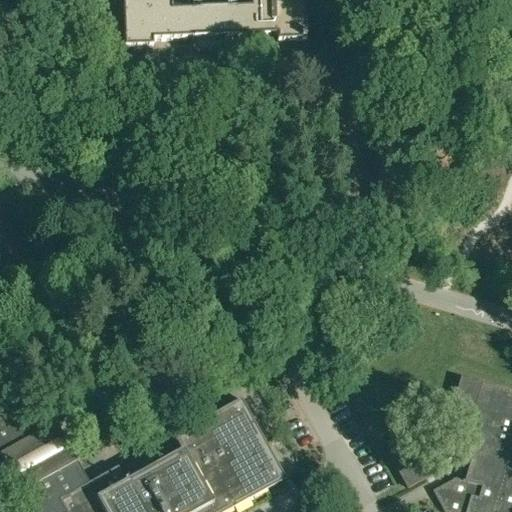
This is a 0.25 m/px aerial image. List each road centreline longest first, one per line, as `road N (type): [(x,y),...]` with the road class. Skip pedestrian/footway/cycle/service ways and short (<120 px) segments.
road 1 (residential): [(268,511),(344,464),(299,374),(323,268)]
road 2 (residential): [(46,185),(323,268)]
road 3 (residential): [(323,268),(511,322)]
